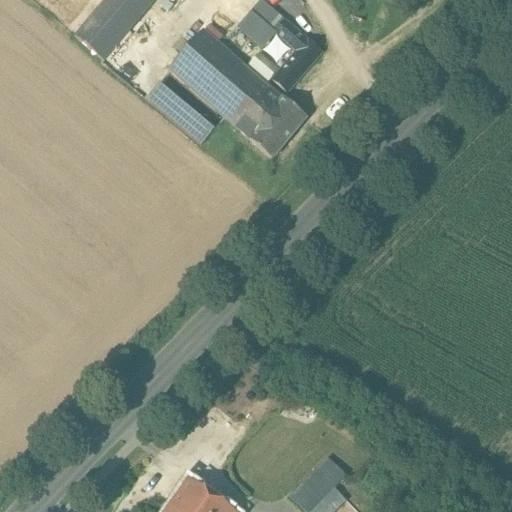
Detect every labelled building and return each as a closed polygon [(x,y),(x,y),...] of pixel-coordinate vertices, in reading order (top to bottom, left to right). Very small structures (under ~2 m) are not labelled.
[(149,9),(137,0),(107,0),(87,25),(116,49),(149,9)] [(156,0),(137,0),(149,9),(156,0)] [(322,54),(263,4),(253,16),(272,33),(296,54),(272,82),(287,95),(322,54)] [(253,16),(240,33),(259,49),(272,33),(253,16)] [(116,49),(87,25),(75,39),(104,64),(116,49)] [(248,141),(282,100),(203,33),(169,72),(248,141)] [(212,135),(156,89),(146,102),(201,148),(212,135)] [(282,100),(248,141),(272,162),(307,120),(283,100),(282,100)] [(328,458),(290,497),(304,511),(310,511),(333,488),(346,475),(328,458)] [(233,511),(188,480),(164,511),(233,511)] [(333,488),(310,511),(330,511),(344,498),(333,488)]
